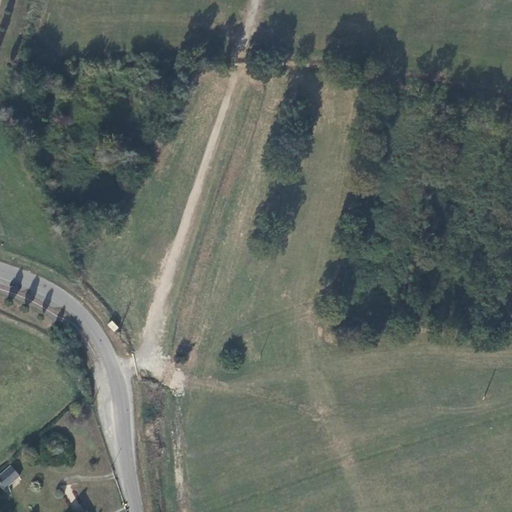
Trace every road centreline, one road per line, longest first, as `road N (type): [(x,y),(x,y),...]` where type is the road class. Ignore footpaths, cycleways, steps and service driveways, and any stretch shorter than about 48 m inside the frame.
road 1 (track): [(114,365),(135,359),(153,334),(239,64)]
road 2 (unclassified): [(0,271),(67,300),(98,334),(114,365),(138,511)]
